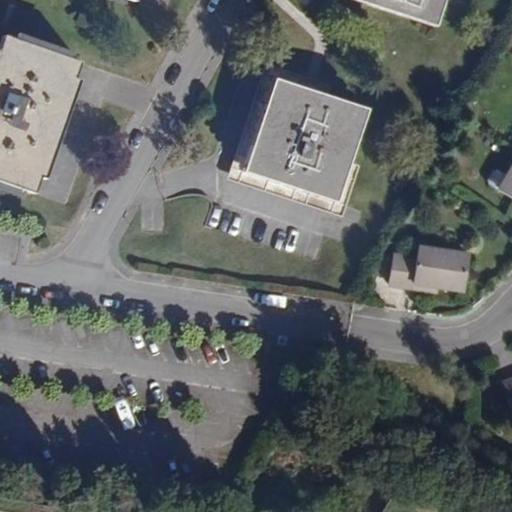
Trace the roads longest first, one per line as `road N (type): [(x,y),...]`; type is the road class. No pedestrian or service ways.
road 1 (residential): [(438,344),(71,289)]
road 2 (residential): [(71,289),(90,235),(224,0)]
